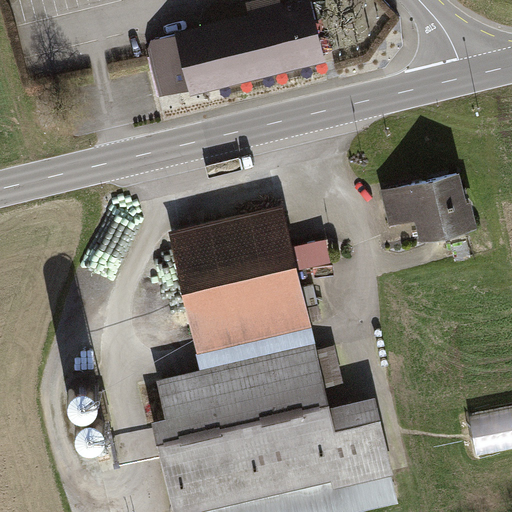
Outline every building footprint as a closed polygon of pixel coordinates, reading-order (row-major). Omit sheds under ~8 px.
[(175,31),(146,39),(150,55),(160,94),(189,86),(190,90),(326,56),(312,0),(238,0),(209,7),(211,17),(174,26),(175,31)] [(380,187),(389,223),(415,217),(420,236),(478,222),(472,196),(468,197),(461,168),(380,187)] [(169,228),(197,349),(312,323),(283,202),(169,228)] [(325,238),(294,246),(298,263),(330,256),(325,238)] [(375,393),(331,403),(316,339),(156,376),(165,413),(152,417),(173,511),(186,511),(332,478),(334,487),(394,473),(375,393)] [(92,395),(94,388),(92,381),(87,376),(80,373),(73,375),(67,379),(64,386),(64,393),(68,399),(74,403),(81,403),(88,400),(92,395)] [(100,426),(101,419),(99,413),(94,407),(87,405),(80,407),(74,411),(71,417),(72,425),(75,431),(82,434),(89,435),(95,432),(100,426)] [(511,406),(470,415),(478,454),(511,447),(511,406)]
